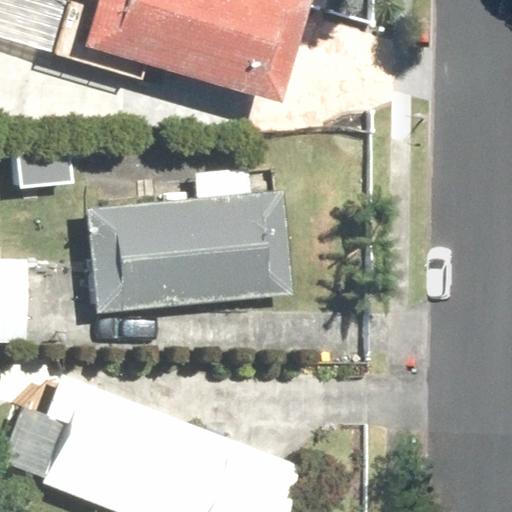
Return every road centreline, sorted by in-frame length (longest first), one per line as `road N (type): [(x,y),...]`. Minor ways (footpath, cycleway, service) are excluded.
road 1 (residential): [(509,165),(490,331),(484,511)]
road 2 (residential): [(479,0),(486,124)]
